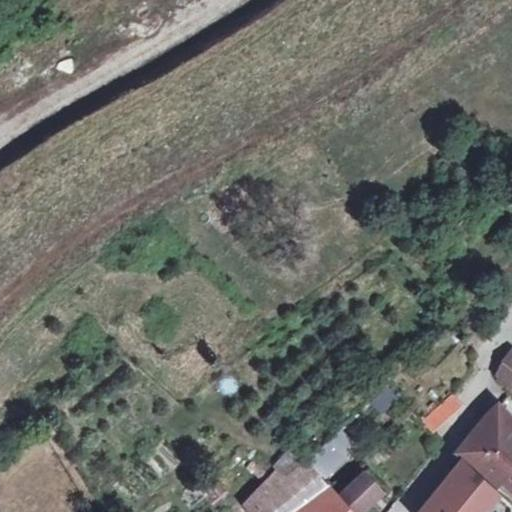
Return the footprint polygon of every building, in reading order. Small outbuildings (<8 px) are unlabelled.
[(511,353),(508,350),(492,375),(502,384),(510,390),(511,388),(511,353)] [(456,452),(476,469),(511,424),(494,406),(481,420),(456,452)] [(511,423),(511,424),(476,469),(493,485),(499,479),(511,492),(511,423)] [(340,427),(330,437),(342,449),(352,439),(340,427)] [(330,437),(305,460),(317,473),(342,449),(330,437)] [(277,470),(283,476),(303,460),(291,449),(274,466),(277,470)] [(305,460),(303,460),(283,476),(286,479),(266,497),(259,490),(248,501),(258,511),(354,511),(339,496),(317,473),(305,460)] [(479,511),(496,492),(463,463),(419,511),(479,511)] [(286,479),(283,476),(277,470),(259,490),(266,497),(286,479)] [(364,472),(339,496),(354,511),(357,511),(381,489),(364,472)] [(226,492),(208,473),(196,483),(215,502),(226,492)] [(509,503),(496,492),(479,511),(511,511),(511,510),(511,506),(509,503)]
